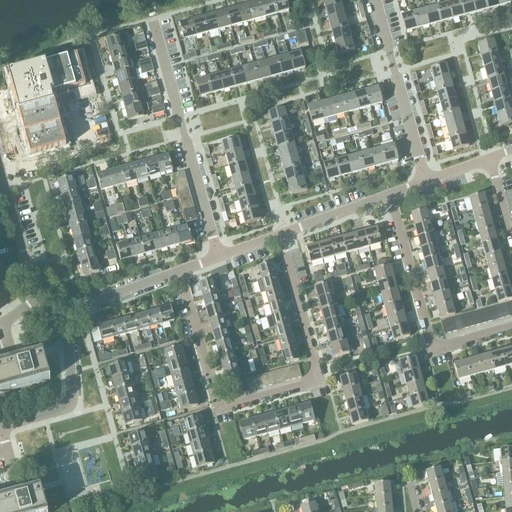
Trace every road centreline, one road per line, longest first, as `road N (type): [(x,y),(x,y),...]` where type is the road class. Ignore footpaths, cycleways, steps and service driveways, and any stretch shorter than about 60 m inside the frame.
road 1 (residential): [(181,274),(219,406),(313,385),(317,370),(280,235)]
road 2 (residential): [(394,197),(437,349),(511,333)]
road 3 (residential): [(220,258),(158,37)]
road 4 (residential): [(429,183),(374,0)]
road 5 (residential): [(0,427),(69,404),(69,313)]
road 6 (residential): [(280,235),(394,197)]
